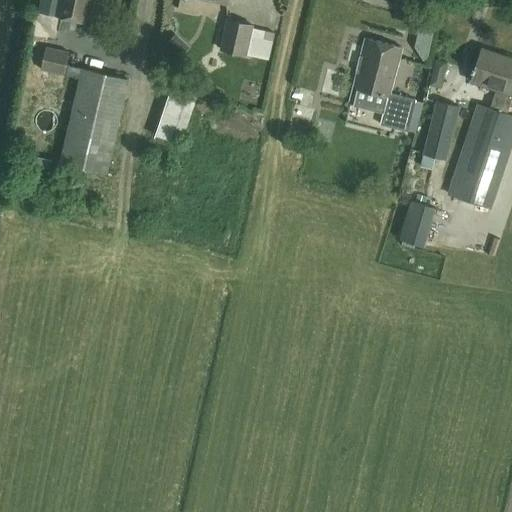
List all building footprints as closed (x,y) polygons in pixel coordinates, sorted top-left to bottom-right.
[(55,16),(58,0),(40,0),(38,13),(55,16)] [(93,0),(58,0),(55,16),(89,23),(93,0)] [(247,56),(254,24),(227,18),(219,50),(247,56)] [(265,31),(264,38),(273,40),(275,32),(265,31)] [(408,130),(415,101),(415,100),(390,93),(402,47),(366,38),(350,100),(385,108),(381,124),(408,131),(408,130)] [(65,75),(66,68),(70,51),(46,46),(41,70),(65,75)] [(478,105),(449,194),(491,208),(511,145),(511,115),(507,114),(511,100),(511,58),(482,49),(471,81),(496,89),(490,108),(478,105)] [(108,173),(125,99),(129,79),(83,69),(62,163),(108,173)] [(313,100),(318,83),(293,76),(288,93),(313,100)] [(179,134),(196,89),(169,78),(152,124),(179,134)] [(430,170),(433,157),(447,160),(460,106),(437,100),(423,154),(424,154),(420,168),(430,170)] [(425,247),(437,208),(411,200),(399,239),(425,247)]
